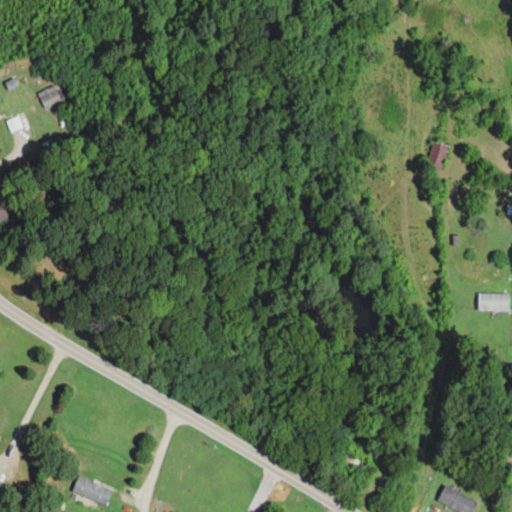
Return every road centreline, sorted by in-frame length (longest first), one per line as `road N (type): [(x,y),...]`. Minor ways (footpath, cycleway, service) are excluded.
road 1 (residential): [(220,436),(0,301)]
road 2 (residential): [(345,511),(220,436)]
